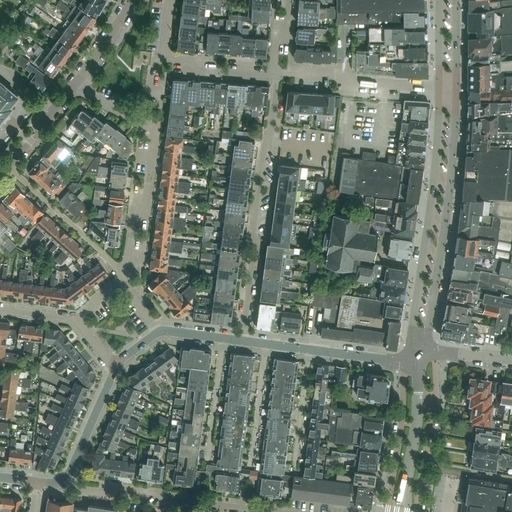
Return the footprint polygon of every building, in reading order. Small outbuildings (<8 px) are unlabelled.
[(25,0),(20,7),(25,11),(30,4),(25,0)] [(68,7),(60,0),(56,6),(64,11),(64,12),(88,28),(95,17),(81,8),(75,5),(71,11),(67,8),(68,7)] [(81,8),(95,17),(96,17),(99,12),(101,11),(102,9),(102,7),(102,6),(91,0),(83,0),(82,3),(81,2),(80,3),(75,0),(71,0),(70,2),(81,8)] [(248,0),(248,7),(269,9),(269,8),(271,6),(271,3),(270,2),(269,0),(248,0)] [(336,14),(337,15),(337,7),(330,6),(330,8),(319,7),(320,1),(310,0),(299,0),(299,11),(304,11),(336,14)] [(427,11),(426,0),(336,0),(337,7),(337,15),(336,22),(336,24),(368,23),(369,11),(395,11),(405,11),(427,11)] [(468,0),(469,1),(469,4),(469,11),(501,8),(500,1),(488,2),(487,0),(468,0)] [(181,13),(182,13),(204,16),(205,9),(221,11),(221,6),(183,1),(183,2),(183,4),(183,6),(181,7),(181,10),(182,12),(181,13)] [(32,6),(26,13),(30,17),(36,9),(32,6)] [(511,6),(501,8),(469,11),(468,30),(468,37),(473,37),(494,35),(511,33),(511,6)] [(269,21),(269,17),(269,16),(270,15),(271,15),(271,11),(269,10),(269,9),(248,7),(248,16),(229,15),(229,20),(238,20),(238,21),(252,22),(252,20),(269,21)] [(304,11),(299,11),(298,23),(318,25),(318,18),(324,18),(336,18),(336,14),(304,11)] [(427,11),(405,11),(395,11),(369,11),(368,23),(368,27),(427,27),(427,11)] [(88,28),(64,12),(61,15),(67,19),(63,25),(66,28),(81,37),(88,28)] [(24,13),(18,21),(23,25),(30,17),(24,13)] [(200,22),(206,23),(207,16),(204,16),(182,13),(182,14),(181,16),(181,18),(179,19),(179,22),(180,24),(180,25),(197,27),(198,20),(200,20),(200,22)] [(214,32),(208,32),(206,46),(206,51),(208,51),(209,52),(212,52),(213,51),(217,52),(219,33),(220,21),(213,21),(212,27),(215,27),(214,32)] [(219,33),(217,52),(219,52),(220,53),(223,53),(224,52),(229,53),(230,34),(231,22),(227,21),(226,33),(219,33)] [(268,29),(268,23),(256,22),(255,37),(254,56),(266,57),(267,47),(266,47),(266,46),(268,45),(268,42),(267,40),(267,39),(260,38),(261,28),(268,29)] [(16,24),(11,30),(16,34),(21,27),(16,24)] [(197,31),(206,32),(206,28),(202,28),(180,25),(180,26),(180,28),(179,30),(178,31),(177,34),(179,36),(178,37),(196,39),(197,31)] [(81,37),(66,28),(62,33),(53,27),(50,31),(74,47),(81,37)] [(303,29),(299,29),(299,28),(297,30),(297,35),(296,36),(295,39),(296,40),(296,42),(301,42),(314,43),(315,35),(317,35),(317,33),(336,34),(336,27),(327,27),(327,29),(315,28),(303,27),(303,29)] [(390,43),(427,43),(427,32),(427,28),(427,27),(368,27),(368,34),(353,34),(353,41),(368,41),(368,43),(390,43)] [(242,35),(240,54),(240,55),(254,56),(255,37),(245,36),(245,34),(246,34),(247,29),(243,29),(242,35)] [(52,47),(67,57),(74,47),(50,31),(47,34),(53,38),(49,44),(52,47)] [(6,38),(5,39),(10,43),(15,35),(11,32),(6,38)] [(236,53),(240,54),(242,35),(230,34),(229,53),(231,53),(232,54),(234,54),(236,53)] [(511,52),(511,36),(491,37),(473,38),(468,38),(468,39),(469,40),(468,53),(468,54),(478,53),(478,55),(501,53),(511,52)] [(205,40),(196,39),(178,37),(179,37),(179,38),(179,40),(178,40),(178,42),(176,43),(176,46),(177,48),(177,49),(186,51),(186,50),(194,51),(195,45),(198,46),(198,52),(204,52),(205,40)] [(4,42),(0,46),(5,50),(8,45),(4,42)] [(294,53),(294,58),(294,57),(296,61),(296,60),(301,61),(302,61),(303,60),(312,60),(313,47),(314,47),(314,43),(301,42),(296,42),(296,48),(295,50),(295,51),(294,53)] [(36,50),(36,49),(60,66),(67,57),(52,47),(49,44),(44,50),(35,43),(32,47),(36,50)] [(427,44),(427,43),(390,43),(368,43),(368,53),(379,53),(379,62),(396,61),(396,62),(412,62),(412,60),(427,60),(427,59),(428,59),(428,58),(427,58),(427,44)] [(322,47),(314,47),(313,47),(312,60),(313,62),(320,62),(321,61),(330,62),(331,50),(322,49),(322,47)] [(33,62),(38,66),(42,68),(52,76),(60,66),(36,49),(33,53),(37,56),(33,62)] [(427,63),(427,62),(422,62),(412,62),(396,62),(396,61),(390,61),(379,62),(379,53),(368,53),(368,50),(357,50),(357,53),(353,54),(353,70),(357,70),(357,73),(428,77),(427,66),(428,66),(428,63),(427,63)] [(468,63),(489,61),(501,60),(501,53),(478,55),(478,53),(468,54),(468,63)] [(30,80),(29,81),(42,91),(48,82),(45,79),(47,77),(43,74),(35,68),(29,64),(30,62),(20,55),(15,62),(25,68),(30,73),(28,76),(28,78),(30,80)] [(468,89),(489,89),(510,89),(510,83),(511,82),(511,60),(501,61),(501,60),(489,61),(468,63),(468,76),(468,89)] [(185,103),(191,103),(196,104),(198,82),(189,81),(188,81),(180,80),(175,80),(173,81),(172,87),(173,87),(171,101),(185,103)] [(18,96),(0,81),(0,121),(3,118),(6,114),(11,108),(9,106),(18,96)] [(207,82),(198,82),(196,104),(195,110),(199,110),(200,105),(205,105),(208,82),(207,82)] [(213,109),(213,113),(215,113),(218,83),(209,82),(208,82),(205,105),(205,108),(213,109)] [(511,82),(510,83),(510,89),(489,89),(468,89),(468,90),(468,114),(468,118),(467,129),(480,130),(480,132),(487,132),(511,131),(511,82)] [(215,113),(219,114),(220,106),(225,107),(228,84),(218,83),(215,113)] [(229,84),(228,84),(225,107),(230,107),(230,114),(234,115),(238,85),(229,84)] [(239,107),(245,108),(249,85),(248,85),(238,85),(234,115),(239,115),(239,110),(238,110),(239,107)] [(255,116),(258,86),(249,85),(245,108),(252,108),(251,116),(255,116)] [(259,109),(261,109),(266,109),(269,87),(268,87),(258,86),(255,116),(258,117),(259,109)] [(286,111),(294,111),(293,119),(298,119),(299,114),(298,114),(300,93),(288,92),(285,111),(286,111)] [(311,93),(300,93),(298,114),(299,114),(310,115),(310,112),(311,93)] [(322,94),(311,93),(310,112),(316,113),(316,121),(321,121),(322,94)] [(334,95),(322,94),(321,121),(325,121),(325,116),(333,116),(334,95)] [(427,102),(405,100),(404,102),(402,119),(409,120),(409,121),(427,123),(427,122),(428,122),(428,121),(430,104),(429,104),(427,103),(427,102)] [(185,103),(171,101),(170,106),(168,107),(168,109),(170,110),(169,112),(185,114),(186,108),(190,109),(191,103),(185,103)] [(76,129),(81,132),(92,117),(88,114),(88,112),(85,110),(83,111),(82,109),(71,123),(72,123),(69,126),(75,130),(76,129)] [(168,124),(183,125),(184,120),(188,120),(189,115),(185,114),(169,112),(168,117),(167,118),(166,120),(168,122),(167,124),(168,124)] [(87,139),(83,144),(86,146),(94,135),(95,135),(104,124),(99,120),(99,118),(97,116),(95,117),(94,115),(92,117),(81,132),(87,137),(87,139)] [(195,116),(194,127),(202,128),(203,117),(195,116)] [(426,131),(427,123),(409,121),(409,120),(402,119),(400,131),(426,134),(426,133),(427,131),(426,131)] [(105,122),(104,124),(95,135),(101,140),(99,143),(96,147),(99,150),(105,142),(115,129),(111,126),(111,124),(109,123),(107,123),(105,122)] [(167,128),(166,129),(165,131),(167,133),(167,134),(182,137),(183,132),(189,133),(189,130),(190,126),(189,126),(183,125),(168,124),(167,128)] [(105,142),(115,150),(125,137),(126,136),(121,133),(121,131),(119,129),(117,130),(116,128),(115,129),(105,142)] [(511,131),(487,132),(480,132),(480,130),(467,129),(467,141),(479,141),(479,138),(486,138),(486,148),(511,148),(511,131)] [(231,138),(232,137),(232,132),(222,130),(221,137),(228,138),(231,138)] [(399,141),(399,142),(424,146),(424,145),(425,145),(425,144),(426,134),(400,131),(398,141),(399,141)] [(252,139),(261,140),(262,133),(253,132),(253,133),(252,139)] [(181,145),(182,138),(166,136),(166,137),(165,137),(164,145),(165,145),(165,147),(164,147),(164,149),(180,151),(193,152),(193,147),(181,145)] [(117,158),(121,158),(125,159),(125,158),(129,154),(128,154),(131,150),(131,146),(130,145),(132,142),(125,137),(115,150),(120,154),(117,158)] [(228,138),(228,142),(228,145),(231,145),(231,150),(233,151),(233,155),(230,154),(230,155),(247,158),(252,158),(254,147),(255,141),(250,141),(231,138),(228,138)] [(486,149),(486,148),(486,138),(479,138),(479,141),(471,141),(467,141),(466,141),(466,148),(471,148),(486,149)] [(69,150),(62,143),(58,140),(56,141),(55,141),(53,143),(53,145),(50,148),(65,161),(68,164),(71,160),(69,158),(73,154),(73,152),(70,149),(69,150)] [(399,142),(397,152),(424,156),(424,155),(423,155),(424,146),(399,142)] [(82,143),(75,151),(80,155),(87,146),(86,146),(83,144),(82,143)] [(42,157),(46,160),(51,165),(54,167),(55,166),(60,160),(63,163),(65,161),(50,148),(47,151),(46,151),(43,154),(44,155),(42,157)] [(511,148),(486,148),(486,149),(471,148),(466,148),(466,154),(464,173),(511,173),(511,148)] [(163,159),(162,159),(162,161),(191,164),(192,159),(179,157),(180,151),(164,149),(163,157),(164,157),(163,159)] [(422,172),(422,168),(395,164),(387,163),(374,161),(375,154),(375,153),(375,155),(363,153),(364,152),(363,151),(363,152),(362,159),(347,157),(347,153),(344,152),(343,156),(343,157),(341,172),(417,184),(419,172),(422,172)] [(422,168),(423,167),(421,167),(422,157),(424,157),(424,156),(397,152),(397,156),(396,156),(389,155),(387,163),(395,164),(422,168)] [(229,165),(229,167),(246,169),(251,170),(252,158),(247,158),(230,155),(230,159),(232,160),(231,166),(229,165)] [(88,156),(81,168),(86,171),(95,157),(88,156)] [(34,165),(28,172),(30,173),(30,175),(32,177),(34,177),(37,180),(51,165),(42,157),(39,161),(38,160),(33,164),(34,165)] [(98,173),(99,166),(100,158),(95,157),(86,171),(98,173)] [(111,161),(110,168),(99,166),(98,173),(126,176),(127,170),(128,170),(129,166),(127,165),(127,163),(122,163),(111,161)] [(191,164),(162,161),(162,162),(163,162),(163,165),(162,165),(161,172),(177,175),(178,168),(190,169),(191,164)] [(301,168),(301,167),(299,167),(280,164),(279,176),(297,179),(300,180),(301,168)] [(49,170),(53,167),(54,167),(51,165),(37,180),(39,182),(39,183),(41,185),(43,185),(46,188),(57,177),(60,173),(58,171),(55,175),(49,170)] [(228,176),(227,178),(244,180),(249,181),(251,170),(246,169),(229,167),(228,171),(230,171),(230,177),(228,176)] [(159,183),(159,184),(188,188),(189,183),(176,181),(177,175),(161,172),(160,180),(161,181),(161,183),(159,183)] [(338,190),(343,191),(417,202),(418,198),(415,197),(417,184),(341,172),(338,190)] [(109,178),(108,187),(111,187),(119,188),(124,189),(124,187),(126,187),(126,183),(125,182),(126,176),(98,173),(97,177),(107,178),(109,178)] [(462,198),(511,200),(511,173),(464,173),(462,198)] [(277,188),(296,190),(297,179),(279,176),(277,188)] [(57,193),(68,181),(66,179),(63,183),(57,177),(46,188),(48,189),(47,191),(50,193),(51,193),(53,194),(55,192),(57,193)] [(244,180),(227,178),(227,182),(229,182),(228,188),(226,187),(226,189),(243,191),(248,192),(249,181),(244,180)] [(72,183),(66,188),(68,190),(63,196),(59,200),(62,203),(62,204),(64,207),(66,206),(67,207),(76,197),(72,193),(77,188),(72,183)] [(188,188),(159,184),(159,186),(160,186),(160,188),(159,188),(158,197),(174,198),(175,192),(188,193),(188,188)] [(94,190),(110,192),(108,201),(122,203),(123,202),(124,202),(125,196),(123,196),(124,191),(119,190),(110,189),(111,187),(108,187),(95,185),(94,190)] [(3,201),(1,203),(4,206),(10,211),(24,196),(15,187),(9,194),(7,194),(5,196),(5,198),(5,199),(11,205),(10,206),(8,204),(7,205),(3,201)] [(226,189),(218,188),(217,192),(227,193),(227,199),(227,200),(241,202),(246,203),(248,192),(243,191),(226,189)] [(275,199),(294,201),(296,190),(277,188),(275,199)] [(82,191),(76,197),(67,207),(71,211),(71,213),(73,215),(75,214),(76,216),(80,212),(86,205),(82,201),(87,196),(82,191)] [(12,213),(13,213),(16,209),(21,214),(18,218),(20,220),(33,204),(24,196),(10,211),(12,213)] [(156,208),(173,210),(173,211),(185,212),(186,207),(173,205),(174,198),(158,197),(157,204),(158,205),(158,207),(157,207),(156,208)] [(224,200),(213,198),(213,202),(213,203),(226,205),(225,210),(223,210),(223,211),(240,213),(245,214),(246,203),(241,202),(227,200),(227,199),(225,198),(224,200)] [(354,217),(359,218),(357,231),(368,232),(369,228),(375,229),(376,220),(392,223),(391,232),(413,235),(413,234),(413,232),(413,231),(414,226),(414,225),(414,223),(414,222),(415,220),(415,219),(415,217),(415,216),(416,214),(416,213),(416,211),(417,204),(386,199),(380,198),(380,199),(376,198),(375,205),(391,207),(394,207),(393,216),(375,213),(370,213),(370,212),(355,210),(354,217)] [(511,200),(462,198),(460,210),(482,214),(486,214),(487,214),(496,215),(499,220),(499,223),(499,228),(498,228),(497,239),(511,241),(511,200)] [(274,210),(293,213),(294,201),(275,199),(274,210)] [(4,206),(1,203),(0,203),(0,217),(14,231),(18,227),(8,218),(13,214),(12,213),(10,211),(4,206)] [(104,217),(103,222),(119,225),(119,224),(120,224),(122,205),(108,203),(107,210),(98,209),(97,216),(104,217)] [(25,225),(28,221),(32,224),(43,212),(34,204),(33,204),(20,220),(25,225)] [(85,208),(79,215),(85,220),(91,214),(85,208)] [(155,219),(155,220),(184,224),(184,218),(172,217),(173,211),(173,210),(156,208),(155,216),(156,217),(156,219),(155,219)] [(272,222),(291,224),(293,213),(274,210),(272,222)] [(459,222),(479,225),(488,226),(488,227),(498,228),(499,228),(499,223),(499,220),(496,215),(487,214),(486,214),(482,214),(460,210),(459,222)] [(240,213),(223,211),(222,215),(224,215),(224,221),(222,220),(221,222),(238,224),(243,225),(245,214),(240,213)] [(293,221),(293,233),(299,233),(299,227),(302,227),(303,211),(300,211),(299,221),(293,221)] [(34,236),(37,239),(52,221),(44,214),(41,217),(34,226),(39,230),(34,236)] [(374,233),(368,232),(357,231),(359,218),(354,217),(333,214),(331,226),(330,226),(330,225),(325,224),(324,232),(322,246),(321,246),(319,257),(326,258),(325,259),(326,259),(325,264),(324,265),(325,265),(325,266),(330,267),(351,270),(353,257),(360,258),(361,258),(361,259),(362,259),(363,258),(370,259),(370,260),(371,260),(372,260),(374,260),(374,259),(375,251),(376,251),(377,247),(377,243),(376,243),(378,235),(378,234),(376,234),(376,233),(374,233)] [(0,236),(13,248),(16,245),(2,232),(7,227),(0,220),(0,236)] [(153,232),(170,234),(171,228),(183,229),(184,224),(155,220),(155,222),(156,222),(155,224),(154,224),(153,232)] [(45,235),(50,239),(60,228),(52,221),(37,239),(40,242),(45,235)] [(119,225),(103,222),(90,221),(90,227),(90,228),(103,240),(104,240),(104,241),(109,242),(108,244),(110,245),(111,246),(114,247),(115,245),(117,246),(118,235),(120,234),(120,231),(119,230),(119,228),(119,225)] [(237,235),(242,236),(243,225),(238,224),(221,222),(221,226),(223,226),(222,232),(220,231),(220,233),(237,235)] [(290,236),(291,224),(272,222),(271,233),(290,236)] [(457,235),(494,240),(494,239),(497,239),(498,228),(488,227),(488,226),(479,225),(459,222),(459,223),(457,234),(457,235)] [(23,227),(18,233),(23,237),(28,231),(23,227)] [(53,253),(58,246),(68,235),(60,228),(50,239),(55,244),(50,250),(53,253)] [(169,241),(170,234),(153,232),(152,240),(153,240),(153,243),(152,243),(152,244),(181,248),(181,247),(182,242),(169,241)] [(219,242),(218,244),(235,246),(240,247),(242,236),(237,235),(220,233),(219,237),(222,237),(221,243),(219,242)] [(271,233),(269,245),(288,247),(290,236),(271,233)] [(387,257),(409,260),(410,252),(411,252),(412,246),(411,246),(412,238),(412,237),(411,237),(391,234),(387,257)] [(58,257),(60,260),(76,242),(68,235),(58,246),(63,251),(58,257)] [(511,241),(497,239),(494,239),(494,240),(457,235),(457,236),(457,243),(456,249),(455,250),(455,251),(491,258),(511,261),(511,241)] [(0,242),(10,251),(13,248),(0,236),(0,242)] [(69,256),(74,260),(84,249),(76,242),(60,260),(63,262),(69,256)] [(239,258),(240,247),(235,246),(218,244),(211,243),(209,242),(203,242),(202,246),(211,248),(220,249),(219,254),(217,253),(217,255),(234,257),(239,258)] [(151,248),(150,256),(167,258),(168,251),(180,253),(181,248),(152,244),(152,245),(153,246),(153,248),(151,248)] [(288,247),(269,245),(267,244),(266,256),(290,259),(290,258),(291,253),(293,253),(294,248),(288,247)] [(455,251),(452,266),(470,269),(511,277),(511,261),(491,258),(455,251)] [(210,254),(201,253),(201,257),(209,258),(218,259),(218,265),(216,265),(216,266),(232,268),(237,269),(239,258),(234,257),(217,255),(210,254)] [(167,258),(150,256),(150,257),(151,258),(151,260),(150,260),(149,268),(150,268),(150,269),(155,269),(165,270),(166,264),(179,265),(179,259),(167,258)] [(291,270),(291,263),(297,264),(298,260),(292,259),(290,258),(290,259),(266,256),(264,267),(284,269),(291,270)] [(351,270),(330,267),(329,274),(355,278),(371,281),(373,267),(359,265),(360,258),(353,257),(351,270)] [(88,260),(85,263),(90,270),(90,269),(99,281),(108,274),(99,263),(94,267),(88,260)] [(237,271),(237,269),(232,268),(216,266),(208,265),(200,264),(199,268),(207,269),(217,271),(216,276),(214,276),(214,277),(231,279),(236,280),(237,271)] [(404,280),(406,280),(407,270),(408,269),(407,269),(387,266),(375,264),(373,267),(371,281),(377,282),(381,282),(405,286),(405,285),(403,285),(404,280)] [(90,269),(90,270),(85,273),(80,266),(77,269),(82,276),(91,288),(94,285),(99,281),(90,269)] [(451,277),(450,278),(468,281),(469,278),(478,280),(500,285),(511,287),(511,277),(470,269),(452,266),(452,267),(451,277)] [(290,275),(291,270),(284,269),(264,267),(263,278),(282,280),(283,274),(290,275)] [(162,272),(152,281),(148,284),(147,285),(154,292),(155,292),(156,291),(178,271),(169,270),(169,272),(165,275),(162,272)] [(178,271),(156,291),(158,294),(157,295),(162,301),(176,289),(172,284),(182,275),(178,271)] [(12,282),(6,281),(7,272),(3,272),(2,280),(0,293),(0,295),(4,296),(4,295),(10,296),(12,282)] [(33,284),(34,273),(31,273),(29,284),(26,284),(28,275),(24,274),(21,297),(31,299),(33,284)] [(91,288),(82,276),(77,280),(71,273),(68,275),(70,277),(73,281),(73,282),(82,294),(91,288)] [(19,283),(12,282),(10,296),(21,297),(24,274),(20,274),(19,283)] [(212,287),(212,288),(229,290),(234,291),(236,280),(231,279),(214,277),(207,276),(206,280),(216,282),(215,287),(212,287)] [(33,284),(31,299),(37,300),(41,301),(43,286),(45,277),(41,277),(39,285),(33,284)] [(43,286),(41,301),(52,302),(54,287),(54,286),(55,280),(55,278),(51,278),(50,287),(43,286)] [(281,291),(281,285),(288,286),(289,281),(282,280),(263,278),(261,289),(281,291)] [(497,295),(500,285),(478,280),(469,278),(468,281),(450,278),(449,285),(475,290),(497,295)] [(82,294),(73,282),(65,289),(69,304),(82,294)] [(353,295),(359,296),(403,303),(403,302),(402,302),(401,302),(401,297),(403,297),(404,296),(403,296),(404,287),(405,287),(405,286),(381,282),(377,282),(376,290),(354,286),(353,295)] [(176,289),(162,301),(168,307),(169,306),(171,309),(194,289),(190,285),(180,294),(176,289)] [(449,285),(447,299),(465,303),(471,304),(479,306),(479,301),(500,305),(509,307),(511,298),(501,295),(498,295),(497,295),(475,290),(449,285)] [(511,287),(500,285),(497,295),(498,295),(501,295),(511,298),(511,297),(511,287)] [(211,299),(228,301),(233,302),(234,291),(229,290),(212,288),(200,286),(199,291),(214,293),(213,298),(211,297),(211,299)] [(69,304),(65,289),(54,287),(52,302),(69,304)] [(193,297),(195,298),(196,292),(194,289),(171,309),(170,310),(171,310),(170,310),(176,318),(177,317),(181,314),(191,305),(188,302),(193,297)] [(261,289),(260,300),(265,301),(276,302),(277,296),(297,299),(298,293),(281,291),(261,289)] [(320,325),(322,326),(353,330),(354,327),(356,313),(359,296),(353,295),(312,289),(310,305),(330,308),(329,319),(322,318),(320,325)] [(382,318),(382,315),(400,318),(403,303),(359,296),(356,313),(361,314),(382,318)] [(211,299),(202,298),(201,302),(212,304),(212,309),(210,309),(209,310),(226,312),(231,313),(233,302),(228,301),(211,299)] [(480,323),(481,319),(469,317),(472,306),(451,302),(447,301),(446,302),(447,302),(444,315),(444,316),(480,323)] [(275,304),(260,303),(259,304),(258,306),(257,309),(259,310),(258,315),(281,318),(282,313),(274,312),(275,304)] [(497,317),(499,307),(485,303),(483,308),(483,310),(482,313),(497,317)] [(485,334),(504,337),(508,315),(509,307),(500,305),(499,307),(497,317),(494,326),(480,323),(444,316),(442,326),(485,334)] [(209,310),(194,308),(193,314),(192,319),(210,322),(212,322),(230,324),(231,313),(226,312),(209,310)] [(299,333),(299,328),(301,314),(282,311),(282,313),(281,318),(280,329),(280,331),(299,333)] [(356,313),(354,327),(398,333),(400,321),(399,320),(382,318),(361,314),(356,313)] [(281,318),(258,315),(257,320),(256,321),(255,324),(256,326),(256,328),(272,330),(272,328),(280,329),(281,318)] [(17,330),(9,329),(9,323),(0,322),(0,332),(16,334),(17,330)] [(31,326),(19,325),(17,339),(25,340),(23,352),(28,353),(31,326)] [(32,353),(34,341),(41,342),(43,332),(43,328),(31,326),(28,353),(32,353)] [(398,333),(354,327),(353,330),(322,326),(321,331),(320,336),(352,340),(395,346),(396,346),(398,333)] [(441,337),(456,339),(474,343),(480,344),(483,344),(485,334),(442,326),(442,327),(440,335),(441,337)] [(41,342),(40,350),(46,351),(47,344),(52,344),(53,346),(54,346),(53,346),(65,336),(60,330),(58,330),(49,329),(46,329),(45,333),(43,332),(41,342)] [(16,334),(0,332),(0,344),(5,345),(6,338),(16,339),(16,334)] [(53,346),(58,351),(48,359),(52,363),(61,355),(61,356),(73,346),(70,343),(71,343),(65,336),(53,346),(54,346),(53,346)] [(5,345),(0,344),(0,356),(17,359),(17,354),(4,352),(5,345)] [(59,373),(69,365),(80,356),(73,346),(61,356),(65,361),(56,368),(59,373)] [(209,369),(210,361),(211,351),(203,350),(203,349),(190,348),(181,347),(180,360),(179,365),(209,369)] [(179,365),(180,360),(178,360),(169,348),(166,350),(158,356),(159,356),(167,367),(173,363),(176,367),(177,366),(179,368),(179,366),(179,365)] [(229,368),(241,370),(243,354),(231,353),(229,368)] [(243,354),(241,370),(252,371),(254,356),(243,354)] [(0,366),(4,367),(4,362),(5,361),(16,363),(17,359),(0,356),(0,366)] [(70,380),(76,375),(88,365),(80,356),(69,365),(73,371),(65,378),(70,380)] [(167,374),(170,379),(175,385),(176,378),(172,373),(170,371),(169,371),(166,368),(167,367),(159,356),(149,363),(158,375),(164,370),(167,374)] [(284,376),(284,375),(286,360),(274,358),(272,374),(284,376)] [(286,360),(284,375),(296,377),(298,361),(286,360)] [(158,389),(151,380),(158,375),(149,363),(139,371),(148,383),(154,392),(158,389)] [(334,371),(334,366),(318,364),(316,376),(334,379),(335,373),(333,373),(334,371)] [(76,375),(80,379),(75,382),(89,389),(96,375),(94,372),(88,365),(76,375)] [(189,377),(188,378),(207,380),(209,369),(179,365),(179,366),(182,366),(181,370),(189,371),(189,377)] [(346,367),(344,367),(336,366),(335,371),(335,373),(334,379),(334,380),(343,382),(344,382),(345,372),(346,367)] [(18,377),(20,370),(10,369),(5,368),(4,380),(30,383),(31,379),(18,377)] [(239,381),(241,370),(229,368),(227,383),(239,385),(239,381)] [(128,381),(129,382),(127,385),(141,391),(143,392),(146,390),(144,386),(148,383),(139,371),(139,370),(132,376),(129,378),(128,381)] [(252,371),(241,370),(239,381),(251,382),(252,371)] [(271,385),(283,386),(284,376),(272,374),(271,385)] [(377,399),(381,399),(386,400),(388,390),(387,390),(388,386),(387,386),(388,379),(386,376),(378,375),(378,376),(365,374),(365,375),(355,374),(355,379),(353,378),(352,386),(357,387),(356,395),(365,396),(365,397),(368,402),(372,402),(377,399)] [(284,375),(284,376),(283,386),(282,390),(294,392),(296,377),(284,375)] [(187,388),(206,391),(207,380),(188,378),(189,377),(180,376),(180,381),(188,382),(187,388)] [(314,389),(332,391),(333,385),(334,380),(334,379),(316,376),(314,389)] [(487,387),(487,382),(479,381),(480,379),(473,378),(472,380),(471,380),(471,381),(469,381),(468,387),(470,388),(469,396),(470,396),(491,399),(496,400),(497,392),(498,386),(499,381),(491,380),(490,385),(489,391),(486,390),(487,387)] [(16,393),(17,386),(30,388),(30,383),(4,380),(2,391),(16,393)] [(239,381),(239,385),(238,392),(250,393),(251,382),(239,381)] [(65,391),(70,393),(71,392),(85,399),(89,389),(75,382),(72,388),(62,384),(60,388),(65,391)] [(498,413),(504,414),(505,403),(511,404),(511,399),(511,382),(502,382),(501,387),(499,402),(498,407),(499,407),(498,413)] [(238,392),(239,385),(227,383),(225,399),(237,400),(238,392)] [(127,385),(126,385),(122,395),(136,401),(136,402),(147,407),(148,403),(138,398),(141,391),(127,385)] [(282,390),(283,386),(271,385),(270,396),(281,397),(282,390)] [(206,391),(187,388),(176,387),(176,391),(178,391),(186,392),(185,399),(205,402),(206,391)] [(314,389),(313,401),(331,404),(332,391),(314,389)] [(282,390),(281,397),(280,406),(292,407),(294,392),(282,390)] [(2,391),(1,403),(27,406),(28,402),(15,401),(16,393),(2,391)] [(70,393),(67,398),(57,393),(55,398),(65,403),(66,403),(80,409),(81,407),(82,407),(85,399),(71,392),(70,393)] [(238,392),(237,400),(237,402),(248,404),(250,393),(238,392)] [(136,401),(122,395),(121,395),(118,403),(117,405),(132,411),(131,412),(142,417),(144,413),(133,408),(136,402),(136,401)] [(280,408),(280,406),(281,397),(270,396),(268,406),(280,408)] [(499,407),(498,407),(495,406),(493,406),(494,403),(491,403),(491,399),(470,396),(469,405),(472,405),(472,409),(494,412),(494,413),(498,413),(499,407)] [(175,398),(174,399),(174,403),(183,404),(183,403),(185,403),(184,410),(203,413),(205,402),(185,399),(175,398)] [(235,413),(237,402),(237,400),(225,399),(223,414),(235,415),(235,413)] [(313,401),(311,414),(326,416),(327,409),(330,410),(331,404),(313,401)] [(237,402),(235,413),(247,415),(248,404),(237,402)] [(0,407),(0,415),(13,417),(14,409),(27,411),(27,406),(1,403),(0,407)] [(62,412),(76,419),(80,409),(66,403),(65,403),(63,408),(52,403),(50,408),(61,413),(62,413),(62,412)] [(129,417),(130,414),(131,412),(132,411),(117,405),(113,415),(138,426),(140,423),(129,417)] [(278,419),(280,408),(268,406),(267,417),(278,419)] [(280,406),(280,408),(278,419),(278,421),(290,422),(292,407),(280,406)] [(182,421),(202,424),(203,413),(184,410),(178,409),(178,414),(183,414),(182,421)] [(472,418),(472,422),(477,423),(493,426),(502,427),(502,420),(495,419),(492,418),(492,413),(494,413),(494,412),(472,409),(470,418),(472,418)] [(364,416),(358,415),(358,413),(342,411),(330,410),(328,422),(328,425),(361,430),(381,432),(382,432),(382,431),(381,431),(383,420),(383,419),(379,418),(364,416)] [(58,422),(72,428),(76,419),(62,412),(62,413),(61,413),(59,418),(48,413),(46,417),(58,422)] [(235,413),(235,415),(234,424),(246,425),(247,415),(235,413)] [(233,430),(234,424),(235,415),(223,414),(221,429),(233,430)] [(326,416),(311,414),(310,426),(328,429),(328,425),(328,422),(325,422),(326,416)] [(123,431),(123,430),(126,425),(136,430),(138,426),(113,415),(108,425),(123,431)] [(67,438),(72,428),(58,422),(46,417),(45,421),(55,426),(53,431),(54,431),(53,432),(67,438)] [(162,417),(160,424),(165,426),(168,420),(162,417)] [(277,429),(278,421),(278,419),(267,417),(265,428),(277,429)] [(181,432),(200,435),(202,424),(182,421),(177,420),(176,424),(182,425),(181,432)] [(278,421),(277,429),(276,436),(288,438),(290,422),(278,421)] [(234,424),(233,430),(233,435),(244,436),(246,425),(234,424)] [(123,430),(123,431),(108,425),(107,427),(103,435),(104,435),(118,441),(119,440),(122,434),(132,438),(133,435),(123,430)] [(353,445),(379,449),(380,441),(381,441),(382,433),(381,433),(381,432),(361,430),(328,425),(328,429),(327,434),(329,435),(328,442),(353,445)] [(40,431),(51,436),(49,441),(49,442),(63,448),(67,438),(53,432),(54,431),(53,431),(43,426),(40,431)] [(319,440),(320,433),(327,434),(328,429),(310,426),(308,439),(319,440)] [(501,431),(481,428),(476,427),(474,441),(499,445),(511,447),(511,441),(500,439),(501,431)] [(276,440),(276,436),(277,429),(265,428),(264,439),(276,440)] [(231,445),(233,435),(233,430),(221,429),(219,444),(231,446),(231,445)] [(199,445),(200,435),(181,432),(170,430),(170,435),(175,436),(175,435),(180,436),(180,441),(176,440),(175,442),(199,445)] [(114,451),(117,444),(126,449),(130,445),(119,440),(118,441),(104,435),(99,445),(104,447),(111,450),(114,451)] [(233,435),(231,445),(243,447),(244,436),(233,435)] [(46,446),(44,450),(44,451),(45,451),(44,452),(58,458),(59,458),(62,450),(63,448),(49,442),(49,441),(38,436),(36,441),(46,446)] [(276,436),(276,440),(274,451),(286,453),(288,438),(276,436)] [(274,451),(276,440),(264,439),(263,449),(274,451)] [(308,439),(306,451),(324,453),(325,447),(318,446),(319,440),(308,439)] [(169,441),(168,445),(179,447),(178,453),(178,454),(198,456),(199,445),(175,442),(169,441)] [(472,453),(471,453),(471,454),(472,454),(511,460),(511,455),(510,455),(510,454),(501,453),(501,454),(498,454),(499,445),(474,441),(473,441),(472,453)] [(9,457),(8,462),(19,463),(21,449),(14,448),(15,445),(10,444),(9,457)] [(30,464),(31,459),(33,446),(33,444),(27,444),(27,449),(21,449),(19,463),(30,464)] [(230,456),(231,446),(219,444),(218,455),(230,456)] [(93,458),(91,470),(93,472),(99,473),(108,475),(108,474),(110,460),(104,459),(104,455),(102,455),(103,451),(104,447),(99,445),(98,449),(95,454),(94,458),(93,458)] [(231,445),(231,446),(230,456),(241,457),(243,447),(231,445)] [(34,453),(42,456),(38,465),(54,468),(58,458),(44,452),(45,451),(44,451),(44,450),(35,446),(34,453)] [(340,456),(340,457),(354,459),(354,458),(377,461),(379,450),(374,450),(357,447),(349,446),(348,453),(340,452),(340,456)] [(273,462),(274,451),(263,449),(261,460),(273,462)] [(122,461),(114,460),(115,452),(114,451),(111,450),(110,460),(108,474),(120,476),(122,461)] [(146,463),(140,463),(138,479),(150,480),(154,451),(150,450),(148,450),(146,463)] [(154,451),(150,480),(162,482),(164,466),(158,465),(159,451),(154,451)] [(273,462),(285,463),(286,453),(274,451),(273,462)] [(317,458),(324,459),(324,453),(306,451),(305,464),(316,465),(317,458)] [(196,467),(198,456),(178,454),(178,453),(168,452),(167,458),(171,459),(172,457),(178,458),(177,465),(196,467)] [(470,467),(475,468),(495,471),(496,462),(499,463),(499,466),(511,467),(511,460),(472,454),(472,458),(470,460),(470,464),(471,465),(470,467)] [(135,463),(127,462),(128,456),(123,455),(122,461),(120,476),(133,477),(135,463)] [(218,455),(217,464),(217,466),(228,467),(230,456),(218,455)] [(235,468),(240,469),(241,457),(230,456),(228,467),(235,468)] [(354,471),(357,471),(358,471),(376,473),(376,469),(378,468),(378,464),(377,463),(377,461),(354,458),(354,459),(353,466),(346,465),(346,469),(354,471)] [(273,462),(261,460),(260,471),(271,473),(273,462)] [(271,473),(282,474),(283,474),(285,463),(273,462),(271,473)] [(166,463),(166,468),(170,469),(170,468),(175,469),(173,483),(194,486),(195,476),(205,477),(206,471),(199,470),(199,471),(196,470),(196,467),(177,465),(166,463)] [(214,488),(225,490),(228,473),(228,467),(217,466),(211,465),(206,464),(206,471),(205,477),(210,477),(211,471),(216,471),(214,488)] [(321,479),(322,472),(318,472),(319,468),(321,469),(321,466),(316,465),(305,464),(303,476),(321,479)] [(228,473),(225,490),(237,492),(239,475),(239,474),(240,469),(235,468),(228,467),(228,473)] [(239,474),(239,475),(249,477),(250,470),(247,470),(246,469),(240,469),(239,474)] [(249,477),(249,479),(257,480),(258,471),(254,470),(253,470),(252,470),(250,470),(249,477)] [(257,494),(269,496),(271,478),(271,473),(260,471),(259,477),(257,494)] [(336,479),(374,485),(376,473),(358,471),(357,471),(354,471),(353,477),(347,476),(336,474),(336,479)] [(271,478),(269,496),(280,497),(282,481),(286,482),(287,475),(283,475),(283,474),(282,474),(271,473),(271,478)] [(306,499),(348,505),(348,504),(354,505),(354,506),(364,507),(365,506),(366,506),(370,503),(370,502),(370,501),(370,500),(371,500),(372,496),(372,492),(373,489),(373,487),(374,487),(358,485),(358,484),(321,479),(296,476),(294,476),(291,497),(299,498),(306,499)] [(511,511),(511,490),(508,490),(509,485),(469,478),(464,504),(464,507),(467,511),(511,511)] [(19,511),(22,499),(20,499),(13,498),(12,498),(9,498),(10,497),(1,496),(0,504),(0,511),(19,511)] [(71,511),(72,508),(72,507),(73,503),(65,502),(66,499),(56,498),(55,501),(48,500),(45,511),(71,511)]
